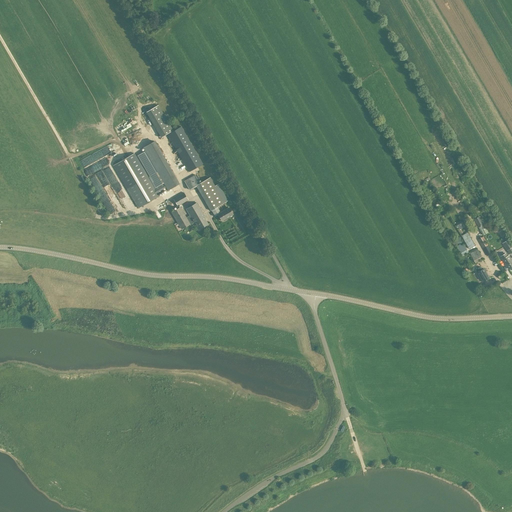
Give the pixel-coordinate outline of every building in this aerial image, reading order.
[(161,137),(173,130),(168,123),(158,105),(146,112),(161,137)] [(181,126),(168,134),(190,171),(203,164),(181,126)] [(114,164),(125,183),(138,207),(159,195),(158,193),(167,188),(168,190),(179,183),(155,140),(143,147),(145,151),(137,155),(155,187),(155,188),(145,172),(134,152),(114,164)] [(112,143),(97,151),(100,158),(116,149),(112,143)] [(89,156),(80,160),(84,169),(86,172),(89,170),(87,166),(93,163),(89,156)] [(89,178),(96,193),(98,192),(100,196),(103,194),(102,192),(103,192),(95,175),(89,178)] [(200,183),(194,175),(184,181),(189,190),(196,186),(210,211),(211,210),(214,216),(217,214),(221,221),(233,214),(229,208),(221,213),(217,207),(224,202),(210,177),(200,183)] [(120,184),(133,206),(135,205),(123,182),(120,184)] [(173,199),(177,206),(188,200),(183,193),(173,199)] [(208,224),(204,216),(197,202),(186,209),(189,215),(186,217),(180,207),(172,212),(182,229),(195,221),(199,229),(208,224)] [(483,224),(479,218),(475,220),(479,227),(483,235),(487,233),(486,230),(485,229),(486,228),(486,227),(489,225),(487,222),(483,224)] [(469,249),(476,246),(468,232),(462,235),(469,249)] [(493,253),(484,236),(478,239),(482,248),(483,248),(487,256),(493,253)] [(511,244),(509,240),(503,243),(510,254),(511,252),(511,244)] [(462,245),(461,244),(459,244),(456,245),(458,247),(461,255),(468,252),(464,244),(462,245)] [(475,263),(483,259),(477,248),(474,249),(469,252),(475,263)] [(509,269),(511,266),(511,259),(509,255),(503,259),(509,269)] [(482,270),(480,267),(476,269),(483,282),(490,279),(484,269),(482,270)]
